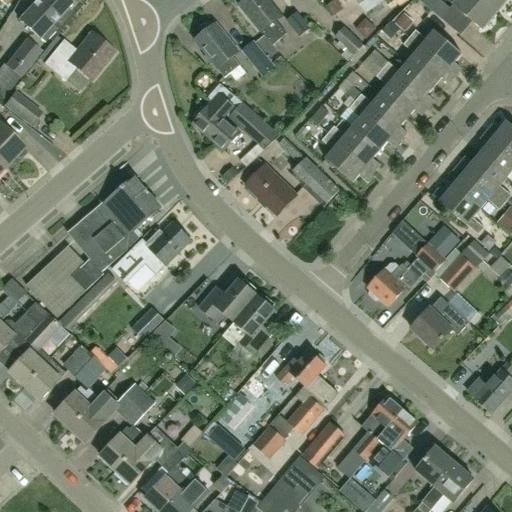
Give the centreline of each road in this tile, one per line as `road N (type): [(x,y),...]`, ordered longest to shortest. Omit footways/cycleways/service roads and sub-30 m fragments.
road 1 (residential): [(307,301),(497,80),(511,73)]
road 2 (residential): [(511,468),(307,301)]
road 3 (residential): [(307,301),(192,196),(169,160),(152,102)]
road 4 (residential): [(0,242),(152,102)]
road 5 (residential): [(104,511),(0,408)]
